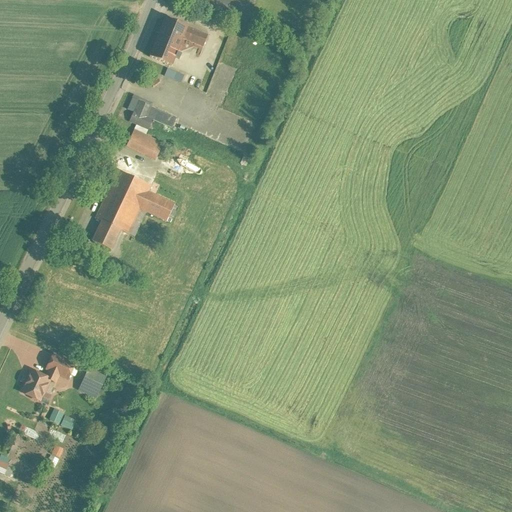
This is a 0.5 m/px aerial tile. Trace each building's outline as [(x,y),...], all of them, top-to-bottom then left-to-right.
[(189,26),(167,17),(152,55),(173,64),(185,37),(189,26)] [(208,34),(189,26),(185,37),(204,45),(208,34)] [(179,72),(170,68),(167,75),(177,79),(179,72)] [(179,118),(153,108),(155,104),(136,96),(130,109),(136,112),(132,121),(139,124),(151,129),(155,119),(175,127),(179,118)] [(151,129),(139,124),(137,129),(149,134),(151,129)] [(149,134),(137,129),(130,146),(160,158),(162,155),(172,159),(177,146),(149,134)] [(246,157),(242,164),(248,167),(251,159),(246,157)] [(176,204),(146,191),(149,183),(119,170),(99,217),(106,220),(97,241),(116,248),(124,228),(130,230),(139,206),(170,219),(176,204)] [(76,362),(56,354),(49,370),(53,372),(51,376),(60,380),(62,375),(69,379),(76,362)] [(53,378),(33,369),(24,391),(44,399),(53,378)] [(106,386),(88,378),(82,390),(99,399),(106,386)] [(65,413),(57,409),(53,418),(61,422),(65,413)] [(78,421),(68,417),(64,424),(74,428),(78,421)] [(3,455),(1,460),(10,464),(11,459),(3,455)] [(60,459),(53,456),(50,465),(57,468),(60,459)] [(1,460),(0,461),(0,464),(8,468),(10,464),(1,460)]
